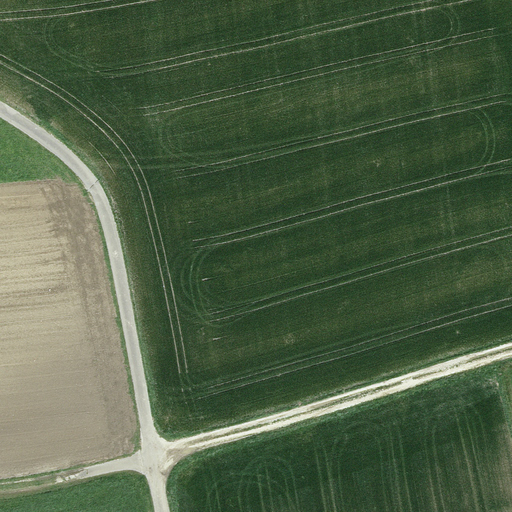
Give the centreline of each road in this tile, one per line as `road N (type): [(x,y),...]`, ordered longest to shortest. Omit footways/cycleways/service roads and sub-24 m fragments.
road 1 (track): [(0,492),(151,460),(511,352)]
road 2 (track): [(0,113),(85,176),(105,216),(160,511)]
